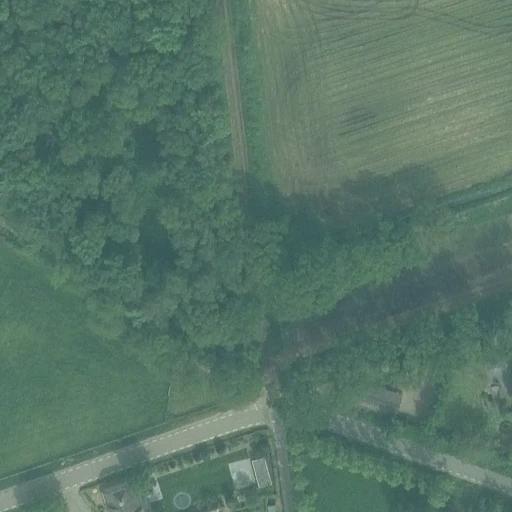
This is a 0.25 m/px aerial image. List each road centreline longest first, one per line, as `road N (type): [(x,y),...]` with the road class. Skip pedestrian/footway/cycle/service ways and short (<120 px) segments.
road 1 (tertiary): [(0,503),(268,407)]
road 2 (tertiary): [(511,493),(268,407)]
